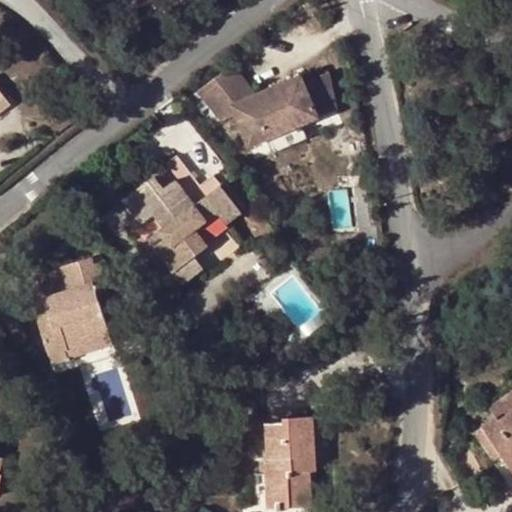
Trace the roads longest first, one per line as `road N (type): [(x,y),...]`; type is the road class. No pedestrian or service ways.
road 1 (residential): [(413,277),(414,185),(360,0)]
road 2 (residential): [(403,511),(413,467),(413,277)]
road 3 (residential): [(120,109),(283,0)]
road 4 (residential): [(7,0),(66,46),(120,109)]
road 5 (residential): [(0,199),(120,109)]
road 6 (residential): [(386,0),(511,54)]
